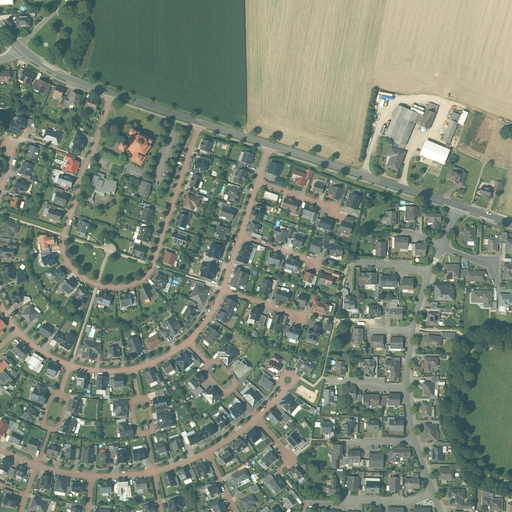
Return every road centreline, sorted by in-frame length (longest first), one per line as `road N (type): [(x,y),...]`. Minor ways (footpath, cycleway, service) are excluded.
road 1 (residential): [(111,92),(63,242),(68,262),(88,281),(127,286),(149,273),(199,122)]
road 2 (tertiary): [(454,204),(270,145)]
road 3 (residential): [(433,492),(315,503)]
